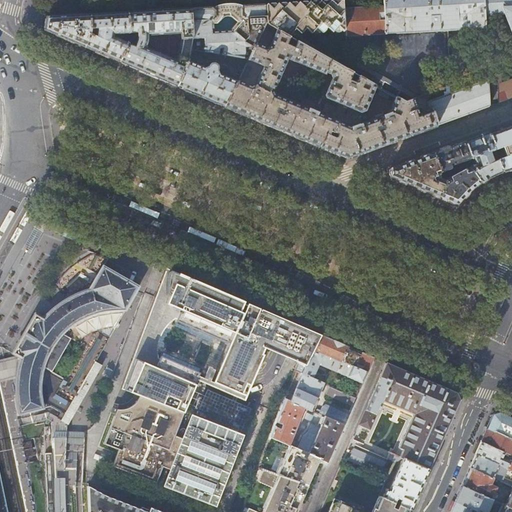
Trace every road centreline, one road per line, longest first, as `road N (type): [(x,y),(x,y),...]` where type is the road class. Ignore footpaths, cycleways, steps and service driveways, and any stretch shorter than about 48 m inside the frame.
road 1 (primary): [(26,161),(396,318)]
road 2 (primary): [(304,188),(46,75)]
road 3 (residential): [(304,188),(511,111)]
road 4 (residential): [(396,318),(312,511)]
road 5 (primary): [(474,260),(304,188)]
road 6 (residential): [(431,511),(496,361)]
